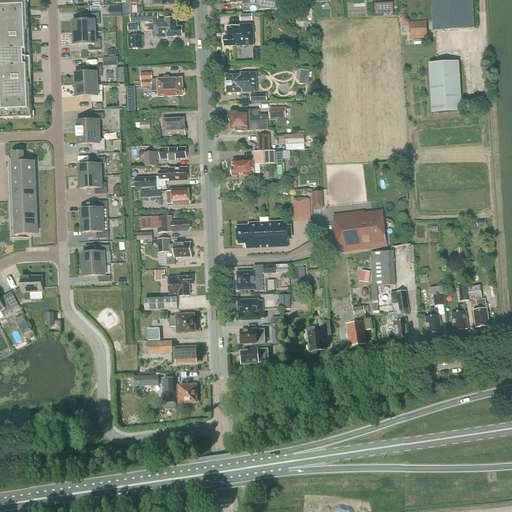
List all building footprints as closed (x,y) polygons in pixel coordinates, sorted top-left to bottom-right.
[(32,84),(30,84),(29,73),(33,73),(32,57),(32,42),(28,42),(28,31),(30,31),(28,0),(0,0),(0,31),(0,32),(1,34),(0,34),(0,40),(1,40),(1,43),(0,42),(0,74),(2,74),(2,76),(0,76),(0,82),(2,83),(3,85),(1,85),(2,119),(18,118),(34,118),(32,84)] [(237,2),(243,2),(243,4),(259,3),(259,10),(277,9),(276,0),(224,0),(224,1),(231,1),(232,4),(238,3),(237,2)] [(432,0),(434,31),(475,28),(473,0),(432,0)] [(386,3),(386,13),(394,13),(393,2),(386,3)] [(307,6),(297,7),(298,22),(308,21),(307,6)] [(131,13),(131,22),(144,22),(144,13),(131,13)] [(240,22),(252,21),(252,13),(240,14),(240,22)] [(73,21),(73,33),(97,32),(97,20),(100,20),(100,14),(88,14),(88,20),(73,21)] [(159,20),(154,21),(154,22),(155,38),(181,37),(184,34),(183,30),(180,27),(178,27),(178,19),(167,19),(167,20),(159,20)] [(410,38),(427,37),(426,20),(409,21),(410,38)] [(128,24),(129,32),(140,31),(140,23),(128,24)] [(254,45),(253,24),(240,25),(240,27),(229,28),(229,37),(225,37),(226,47),(254,45)] [(98,40),(97,32),(73,33),(74,46),(90,45),(90,51),(102,50),(101,40),(98,40)] [(143,36),(129,37),(129,50),(143,49),(143,36)] [(119,66),(119,58),(118,58),(111,58),(112,66),(119,66)] [(463,111),(460,61),(429,63),(432,113),(463,111)] [(77,73),(77,85),(99,84),(98,77),(103,76),(103,65),(91,66),(91,72),(77,73)] [(142,87),(152,86),(151,73),(141,74),(142,87)] [(258,92),(257,73),(241,73),(241,75),(227,75),(228,93),(243,93),(243,92),(258,92)] [(308,85),(309,78),(300,77),(299,84),(308,85)] [(153,92),(159,92),(160,97),(185,96),(184,87),(183,78),(152,79),(153,92)] [(99,84),(77,85),(78,97),(92,97),(92,103),(104,102),(104,91),(99,91),(99,84)] [(137,111),(137,102),(128,103),(128,112),(137,111)] [(270,107),(270,118),(286,118),(286,107),(270,107)] [(231,120),(231,121),(268,120),(267,115),(260,115),(259,109),(247,110),(247,112),(238,112),(237,110),(232,111),(232,112),(231,112),(231,114),(229,114),(229,120),(231,120)] [(79,121),(79,133),(101,132),(100,120),(105,120),(105,114),(93,114),(93,120),(79,121)] [(186,135),(186,127),(185,118),(164,119),(164,136),(186,135)] [(250,130),(260,130),(268,130),(268,120),(231,121),(231,129),(237,129),(237,132),(244,131),(250,131),(250,130)] [(150,121),(140,122),(141,130),(150,129),(150,121)] [(101,132),(79,133),(80,145),(94,145),(94,151),(106,150),(106,139),(101,139),(101,132)] [(286,135),(286,143),(305,143),(304,134),(286,135)] [(258,135),(258,151),(270,151),(270,135),(258,135)] [(157,160),(162,160),(169,160),(169,161),(177,161),(177,159),(187,158),(187,148),(161,149),(161,153),(145,154),(145,167),(158,167),(157,160)] [(276,151),(270,151),(258,151),(255,151),(255,160),(233,161),(233,168),(234,176),(254,175),(254,174),(261,174),(260,165),(277,164),(276,151)] [(13,239),(29,238),(29,235),(39,234),(36,161),(25,162),(25,152),(14,152),(14,159),(10,159),(13,239)] [(81,165),(81,177),(102,176),(102,164),(107,164),(107,157),(95,158),(95,164),(81,165)] [(161,180),(169,179),(169,183),(188,182),(188,168),(171,169),(171,171),(161,171),(161,180)] [(103,183),(102,176),(81,177),(82,189),(96,189),(96,195),(108,194),(108,183),(103,183)] [(157,187),(157,179),(132,180),(132,188),(157,187)] [(190,201),(189,189),(173,190),(173,191),(168,191),(169,204),(174,203),(174,204),(189,203),(190,201)] [(162,201),(161,190),(141,191),(142,202),(162,201)] [(323,192),(312,192),(313,209),(324,208),(323,192)] [(309,199),(294,200),(295,220),(310,219),(309,199)] [(83,209),(83,221),(104,220),(104,208),(109,208),(108,201),(97,202),(97,208),(83,209)] [(338,252),(388,246),(383,209),(333,215),(338,252)] [(172,222),(172,216),(167,217),(141,218),(142,230),(159,228),(159,233),(189,231),(192,228),(191,223),(189,221),(172,222)] [(247,248),(288,246),(288,241),(292,241),(291,227),(288,227),(287,219),(268,220),(268,218),(262,218),(262,223),(250,223),(250,226),(238,226),(239,243),(246,243),(247,248)] [(104,220),(83,221),(84,233),(98,232),(98,238),(110,238),(110,232),(105,232),(104,220)] [(152,233),(138,234),(139,241),(153,240),(152,233)] [(191,243),(171,245),(170,239),(159,240),(160,253),(167,253),(168,265),(177,265),(176,257),(192,257),(191,243)] [(84,252),(85,265),(106,264),(106,252),(110,252),(110,245),(98,246),(99,252),(84,252)] [(372,286),(396,285),(394,251),(371,252),(372,286)] [(106,264),(85,265),(85,277),(100,277),(100,282),(112,282),(112,276),(107,276),(106,264)] [(263,274),(277,273),(289,272),(289,264),(255,266),(255,272),(239,273),(240,289),(256,288),(256,291),(264,291),(263,274)] [(305,267),(304,267),(295,268),(293,268),(293,277),(306,277),(305,267)] [(155,270),(155,272),(156,282),(163,282),(162,275),(166,275),(166,270),(155,270)] [(371,272),(362,271),(360,282),(369,283),(371,272)] [(21,303),(26,300),(31,300),(31,293),(44,292),(44,276),(23,277),(23,288),(16,292),(21,303)] [(195,284),(194,276),(180,277),(169,278),(170,295),(180,294),(180,297),(192,296),(191,285),(195,284)] [(458,285),(460,302),(470,301),(467,283),(458,285)] [(433,295),(443,294),(444,294),(443,286),(430,288),(431,296),(433,295)] [(483,298),(481,286),(469,287),(471,300),(483,298)] [(392,293),(395,315),(388,316),(389,324),(394,323),(397,340),(410,338),(407,320),(406,321),(405,315),(410,315),(407,291),(392,293)] [(291,295),(279,296),(279,308),(291,307),(291,295)] [(445,307),(443,295),(433,297),(435,309),(445,307)] [(0,312),(2,312),(4,316),(14,310),(8,298),(2,301),(0,296),(0,312)] [(179,309),(178,297),(146,299),(147,311),(179,309)] [(240,311),(264,310),(263,301),(260,301),(260,300),(240,301),(240,311)] [(486,300),(483,300),(478,301),(479,310),(475,311),(477,328),(490,326),(488,309),(487,309),(486,300)] [(469,329),(466,305),(458,306),(459,313),(453,314),(455,331),(456,331),(456,332),(462,332),(461,330),(469,329)] [(363,306),(352,308),(353,316),(356,316),(357,320),(365,319),(363,306)] [(443,333),(440,316),(439,308),(431,310),(432,319),(427,319),(429,335),(430,336),(435,336),(435,334),(443,333)] [(264,310),(240,311),(240,320),(259,320),(259,319),(264,319),(264,310)] [(175,316),(170,316),(171,327),(176,327),(176,334),(195,332),(194,314),(175,315),(175,316)] [(19,326),(26,322),(23,316),(16,320),(19,326)] [(302,317),(293,318),(294,327),(303,326),(302,317)] [(373,330),(372,319),(354,321),(354,324),(347,325),(350,347),(366,344),(364,331),(373,330)] [(323,323),(325,336),(331,335),(329,322),(323,323)] [(325,350),(322,331),(316,332),(315,327),(307,328),(309,346),(307,346),(308,351),(310,351),(310,353),(311,353),(311,354),(318,353),(317,352),(325,350)] [(265,343),(264,330),(257,330),(240,330),(240,344),(257,343),(265,343)] [(197,363),(197,346),(174,347),(174,341),(149,342),(149,354),(172,353),(172,364),(197,363)] [(241,355),(242,362),(243,364),(259,363),(259,362),(269,362),(268,349),(242,351),(242,355),(241,355)] [(158,376),(135,377),(135,387),(159,386),(158,376)] [(164,402),(176,402),(175,377),(163,377),(164,402)] [(197,384),(177,385),(178,404),(197,403),(197,384)]
